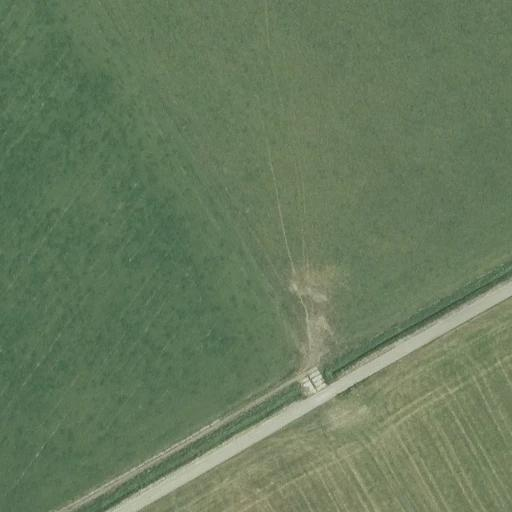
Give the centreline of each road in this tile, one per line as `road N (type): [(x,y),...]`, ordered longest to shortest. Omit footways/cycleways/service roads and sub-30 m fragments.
road 1 (track): [(124,511),(511,290)]
road 2 (track): [(67,511),(307,371),(323,398)]
road 3 (track): [(307,371),(511,247)]
